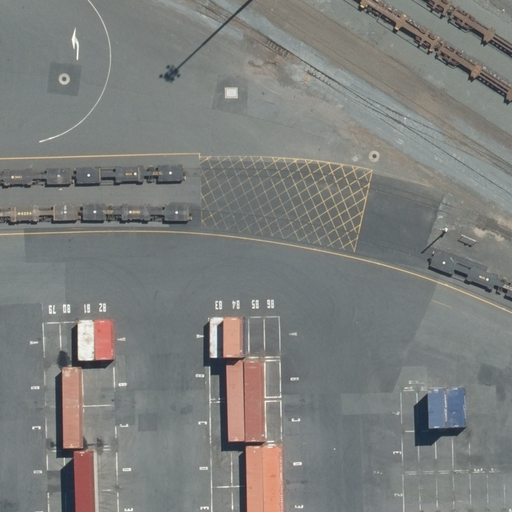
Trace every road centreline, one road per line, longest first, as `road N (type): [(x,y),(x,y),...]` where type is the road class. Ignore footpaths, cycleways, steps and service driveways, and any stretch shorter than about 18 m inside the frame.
road 1 (unknown): [(0,267),(212,258),(402,311),(511,368)]
road 2 (unknown): [(97,0),(324,98),(511,209)]
